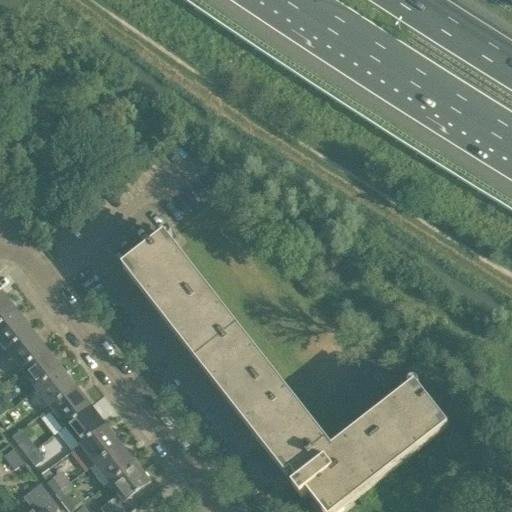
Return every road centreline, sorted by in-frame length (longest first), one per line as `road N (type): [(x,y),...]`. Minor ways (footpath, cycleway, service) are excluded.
road 1 (residential): [(195,511),(194,476),(44,285),(0,249)]
road 2 (motorway): [(298,0),(511,136)]
road 3 (motorway): [(511,66),(407,0)]
